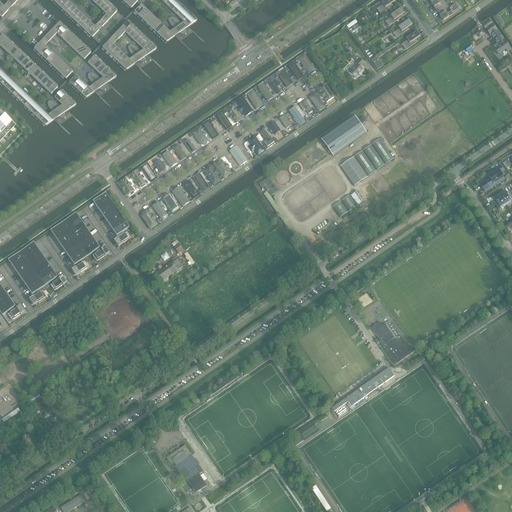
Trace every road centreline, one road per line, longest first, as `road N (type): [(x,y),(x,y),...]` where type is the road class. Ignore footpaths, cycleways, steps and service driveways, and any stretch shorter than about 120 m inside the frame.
road 1 (residential): [(252,164),(434,39)]
road 2 (secondary): [(101,166),(253,61)]
road 3 (secondary): [(247,54),(96,159)]
road 4 (unclassified): [(0,339),(119,256)]
road 5 (secondary): [(0,236),(101,166)]
